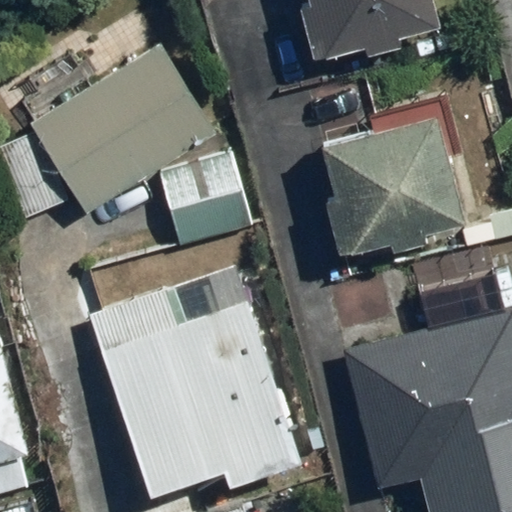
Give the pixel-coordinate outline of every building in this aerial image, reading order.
[(418,0),(281,0),(296,57),(425,24),(418,0)] [(145,51),(21,134),(76,217),(200,135),(145,51)] [(432,130),(307,152),(327,262),(452,240),(432,130)] [(226,153),(145,180),(170,252),(250,225),(226,153)] [(157,284),(78,313),(133,502),(209,480),(213,491),(295,467),(245,296),(167,318),(157,284)] [(511,511),(511,331),(507,303),(336,348),(361,484),(406,476),(412,509),(444,503),(445,511),(511,511)] [(0,318),(0,485),(40,475),(0,318)] [(238,511),(233,497),(190,511),(238,511)]
